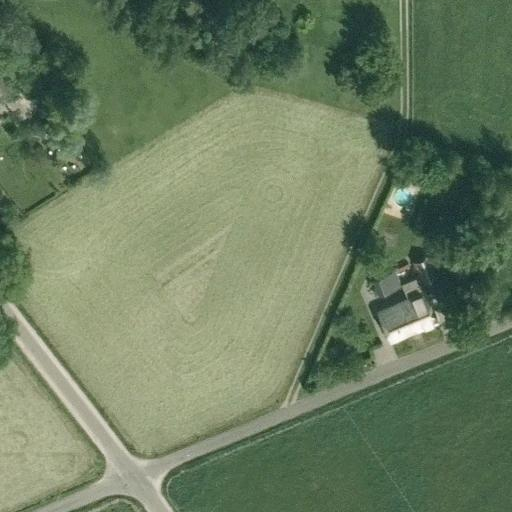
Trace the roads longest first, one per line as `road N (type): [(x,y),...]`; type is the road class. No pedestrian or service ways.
road 1 (unclassified): [(511,321),(128,474)]
road 2 (unclassified): [(128,474),(0,309)]
